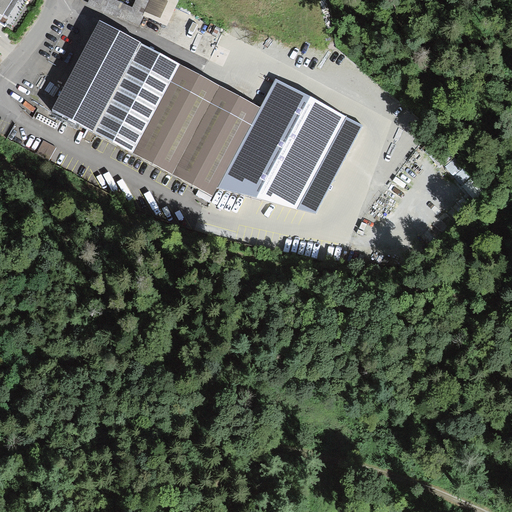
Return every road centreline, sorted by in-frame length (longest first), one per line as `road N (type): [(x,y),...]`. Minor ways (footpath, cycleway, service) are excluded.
road 1 (track): [(0,165),(161,232),(318,275),(511,305)]
road 2 (track): [(0,463),(171,435),(280,446),(421,483),(486,511)]
